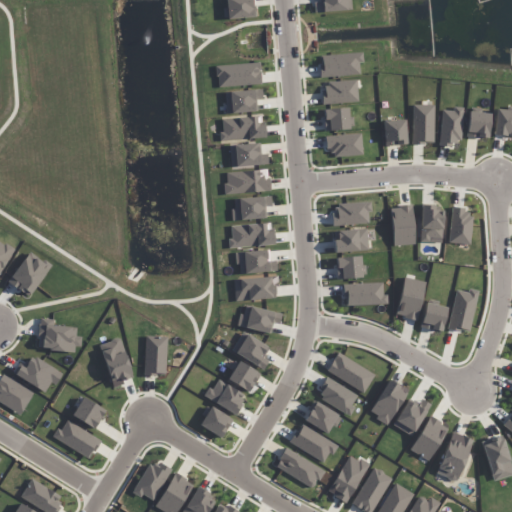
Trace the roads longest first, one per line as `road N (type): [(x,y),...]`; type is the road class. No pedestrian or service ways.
road 1 (residential): [(311,326),(374,333),(474,390),(505,274),(498,181),(299,185)]
road 2 (residential): [(292,99),(311,326),(243,477)]
road 3 (residential): [(146,423),(300,511)]
road 4 (residential): [(0,430),(103,496)]
